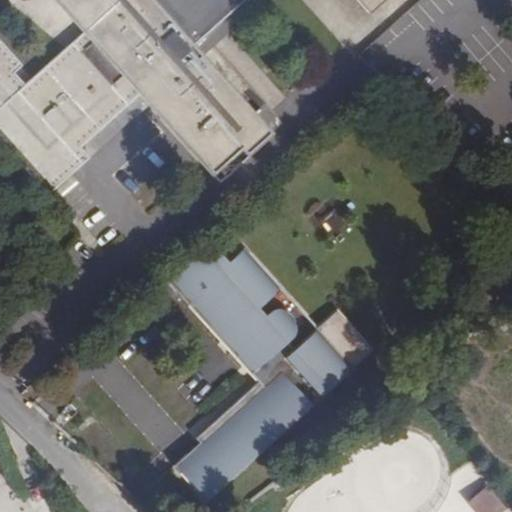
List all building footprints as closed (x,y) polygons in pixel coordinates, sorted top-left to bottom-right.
[(147,106),(137,95),(78,147),(88,159),(147,106)] [(265,314),(261,319),(254,311),(270,296),(251,274),(258,267),(241,248),(224,263),(207,244),(164,282),(186,306),(189,304),(259,379),(256,382),(194,439),(205,451),(201,455),(200,454),(199,454),(198,453),(197,452),(195,451),(194,451),(193,451),(192,451),(191,451),(190,451),(189,451),(188,452),(187,452),(186,453),(185,454),(172,466),(203,501),(271,438),(265,431),(274,423),(281,430),(350,367),(314,328),(291,349),(284,341),(288,336),(292,327),(287,315),(282,312),(275,310),(265,314)] [(278,290),(258,267),(251,274),(270,296),(278,290)] [(189,304),(186,306),(256,382),(259,379),(189,304)] [(503,511),(506,510),(486,486),(467,502),(474,511),(503,511)]
